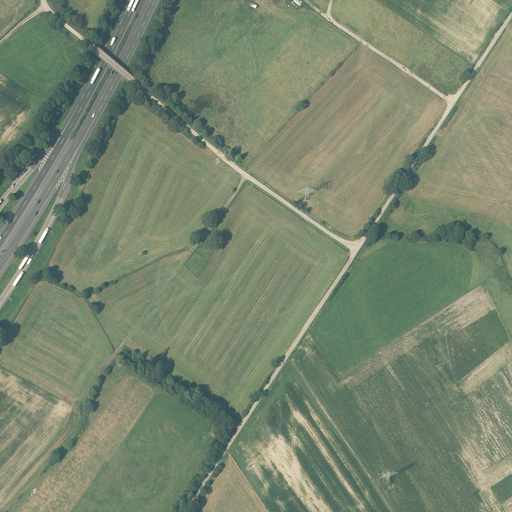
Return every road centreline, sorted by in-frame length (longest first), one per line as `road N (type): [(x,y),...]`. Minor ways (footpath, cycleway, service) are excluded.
road 1 (track): [(183,511),(511,15)]
road 2 (track): [(246,175),(83,397),(82,425),(3,511)]
road 3 (track): [(355,251),(246,175),(41,0)]
road 4 (motorway): [(79,141),(149,0)]
road 5 (track): [(326,18),(453,104)]
road 6 (motorway): [(76,115),(0,242)]
road 7 (motorway): [(0,266),(79,141)]
road 8 (motorway): [(135,0),(76,115)]
